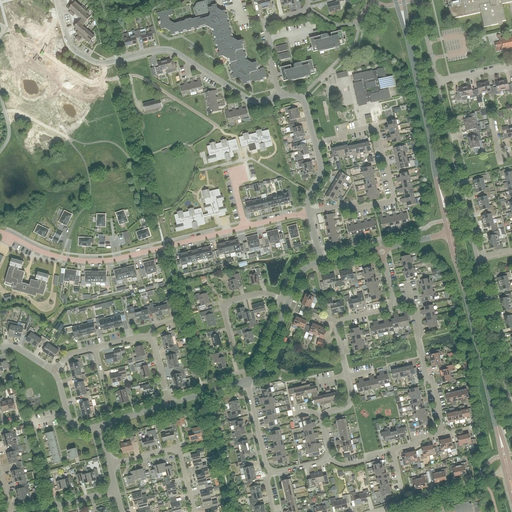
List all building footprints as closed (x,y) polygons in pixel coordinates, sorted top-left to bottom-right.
[(69,13),(70,14),(71,15),(79,5),(73,0),(72,0),(68,6),(66,8),(69,10),(70,9),(71,10),(69,13)] [(243,85),(263,80),(263,78),(266,77),(264,68),(260,69),(260,70),(257,71),(256,67),(257,67),(256,62),(252,63),(247,60),(242,40),(238,41),(233,39),(226,11),(222,12),(217,9),(215,1),(215,0),(206,0),(207,1),(197,3),(197,5),(196,8),(194,8),(196,18),(192,19),(191,19),(185,20),(184,21),(174,24),(170,21),(168,16),(173,15),(171,10),(157,13),(161,30),(165,29),(170,31),(171,36),(207,26),(212,29),(219,57),(223,56),(228,59),(233,79),(237,78),(242,81),(243,85)] [(259,11),(265,9),(263,0),(252,0),(254,5),(258,4),(259,11)] [(263,0),(265,9),(272,7),(270,0),(263,0)] [(338,2),(343,1),(342,0),(335,0),(336,2),(328,4),(329,12),(340,9),(338,2)] [(505,21),(502,4),(508,3),(511,1),(511,0),(443,0),(445,7),(448,7),(451,19),(480,13),(483,27),(498,24),(498,25),(502,24),(502,21),(505,21)] [(78,16),(84,9),(79,5),(71,15),(73,17),(76,14),(78,16)] [(89,14),(84,9),(78,16),(81,19),(78,22),(82,26),(90,18),(88,16),(89,14)] [(95,37),(82,26),(78,22),(77,22),(75,24),(76,25),(74,27),(76,29),(74,31),(91,45),(92,43),(91,41),(95,37)] [(146,32),(148,41),(154,40),(152,33),(155,33),(153,27),(145,29),(146,32)] [(131,31),(132,32),(133,36),(129,37),(132,45),(137,44),(135,38),(138,37),(137,31),(134,31),(134,30),(131,31)] [(137,31),(138,37),(141,36),(143,43),(148,41),(146,32),(141,34),(140,30),(137,31)] [(341,31),(330,33),(310,38),(313,52),(323,49),(324,51),(335,48),(334,47),(345,44),(341,31)] [(128,33),(123,34),(120,35),(122,41),(125,40),(126,47),(132,45),(129,37),(128,33)] [(496,52),(511,48),(511,36),(502,38),(502,37),(498,38),(499,42),(494,43),(496,52)] [(286,44),(276,47),(277,53),(288,50),(286,44)] [(288,52),(278,55),(279,61),(290,58),(288,52)] [(164,61),(166,70),(167,74),(171,73),(177,71),(175,64),(171,65),(170,60),(164,61)] [(312,60),(294,64),(280,68),(283,81),(294,79),(294,81),(305,78),(304,76),(315,74),(312,60)] [(162,71),(166,70),(164,61),(157,63),(159,67),(155,68),(157,75),(163,74),(162,71)] [(388,89),(384,90),(383,89),(395,86),(392,76),(381,79),(381,77),(386,76),(384,68),(356,75),(357,77),(353,78),(354,81),(355,81),(355,83),(353,83),(359,106),(367,105),(366,102),(372,101),(372,102),(390,98),(388,89)] [(197,82),(194,83),(196,91),(203,90),(200,80),(200,79),(197,79),(197,82)] [(501,81),(503,90),(506,90),(506,92),(509,92),(509,94),(511,92),(511,89),(511,84),(508,85),(506,79),(501,81)] [(189,93),(196,91),(194,83),(193,80),(190,81),(191,83),(187,84),(189,93)] [(482,83),(485,93),(488,92),(488,94),(491,94),(492,95),(494,95),(493,88),(493,86),(489,87),(488,81),(482,83)] [(500,91),(503,90),(501,81),(499,81),(495,82),(496,87),(493,88),(494,95),(500,93),(500,91)] [(182,95),(189,93),(187,84),(187,82),(183,83),(184,85),(180,86),(182,95)] [(475,90),(476,97),(478,104),(482,103),(482,99),(482,97),(481,93),(485,93),(482,83),(477,84),(478,89),(475,90)] [(138,86),(141,101),(149,99),(145,84),(138,86)] [(467,99),(467,96),(470,96),(470,98),(476,97),(475,90),(471,91),(470,85),(464,86),(467,99)] [(467,100),(467,99),(464,86),(459,88),(460,91),(456,92),(458,101),(461,100),(463,101),(467,100)] [(205,93),(207,100),(216,97),(215,94),(217,93),(216,90),(205,93)] [(207,100),(209,106),(217,104),(216,100),(219,100),(218,97),(216,97),(207,100)] [(143,104),(143,106),(144,111),(162,107),(160,100),(143,104)] [(217,104),(209,106),(210,113),(219,111),(218,107),(220,107),(220,103),(217,104)] [(289,116),(299,113),(297,108),(292,109),(291,106),(284,108),(286,114),(288,113),(289,116)] [(239,110),(242,119),(248,117),(246,108),(242,109),(242,107),(239,108),(239,110)] [(235,120),(242,119),(239,110),(236,111),(235,108),(232,109),(232,112),(233,112),(235,120)] [(228,122),(235,120),(233,112),(232,112),(229,112),(228,110),(225,111),(228,122)] [(289,118),(287,119),(288,121),(288,124),(291,124),(291,121),(300,118),(299,113),(289,116),(289,118)] [(469,118),(463,120),(465,125),(477,123),(475,113),(468,115),(469,118)] [(384,126),(384,128),(397,125),(396,120),(387,122),(387,123),(388,125),(384,126)] [(475,123),(465,125),(465,127),(466,131),(469,131),(470,134),(479,132),(479,131),(481,131),(480,126),(478,126),(477,123),(475,123)] [(289,125),(290,129),(290,132),(293,131),(293,134),(303,131),(302,126),(295,128),(294,124),(289,125)] [(508,139),(511,138),(511,129),(511,128),(508,129),(508,126),(502,128),(503,134),(507,133),(508,139)] [(268,130),(239,138),(241,147),(244,146),(244,145),(248,144),(248,145),(249,152),(256,150),(269,147),(267,141),(271,140),(268,130)] [(305,136),(303,131),(293,134),(294,136),(292,137),(293,142),(299,141),(298,138),(300,137),(305,136)] [(386,136),(387,139),(399,136),(398,131),(389,133),(390,136),(386,136)] [(481,141),(479,132),(470,134),(470,137),(467,138),(469,143),(481,141)] [(207,147),(211,162),(233,157),(232,150),(236,149),(236,150),(238,149),(236,143),(233,144),(232,143),(230,143),(229,141),(207,147)] [(474,152),(478,151),(479,153),(484,152),(481,141),(469,143),(470,149),(473,148),(474,152)] [(298,152),(308,149),(307,144),(300,145),(300,142),(292,145),(292,148),(294,147),(295,150),(297,149),(298,152)] [(343,144),(341,145),(344,157),(349,156),(347,147),(348,147),(347,145),(344,146),(343,144)] [(394,154),(407,151),(406,145),(393,148),(394,154)] [(336,148),(337,148),(336,146),(334,146),(334,148),(331,149),(332,154),(330,155),(331,158),(338,156),(336,148)] [(309,154),(308,149),(298,152),(299,154),(296,155),(297,157),(295,158),(296,161),(304,159),(303,157),(303,156),(309,154)] [(396,159),(397,158),(406,156),(406,153),(407,153),(407,151),(394,154),(395,155),(396,159)] [(303,169),(313,167),(311,162),(305,163),(304,160),(298,162),(299,168),(302,167),(303,169)] [(397,164),(398,169),(409,167),(408,164),(410,164),(409,161),(397,164)] [(314,172),(313,167),(303,169),(303,172),(301,173),(302,179),(309,177),(308,173),(314,172)] [(506,179),(511,178),(511,171),(507,173),(506,170),(501,171),(502,177),(505,176),(506,179)] [(340,172),(336,178),(344,182),(346,184),(347,181),(345,180),(347,176),(340,172)] [(397,181),(410,178),(408,172),(400,174),(400,177),(396,178),(397,181)] [(473,180),(474,186),(484,184),(483,181),(487,180),(485,175),(479,176),(480,179),(473,180)] [(344,182),(336,178),(333,184),(340,188),(342,190),(344,187),(342,186),(344,182)] [(504,186),(511,184),(511,178),(506,179),(507,183),(503,184),(504,186)] [(377,182),(365,185),(366,190),(367,190),(376,188),(376,185),(377,184),(377,183),(377,182)] [(412,188),(411,183),(402,185),(403,188),(399,189),(399,191),(412,188)] [(340,188),(333,184),(329,190),(337,194),(339,196),(340,193),(338,192),(340,188)] [(485,188),(484,184),(474,186),(476,193),(483,191),(484,194),(489,192),(488,188),(485,188)] [(337,194),(329,190),(325,196),(333,200),(335,202),(337,199),(335,198),(335,197),(337,194)] [(197,210),(174,215),(178,231),(205,224),(204,221),(204,222),(203,218),(212,215),(212,216),(213,216),(213,215),(217,214),(218,217),(225,215),(219,193),(213,194),(213,191),(203,193),(208,214),(203,215),(202,213),(198,214),(197,210)] [(287,193),(282,194),(285,204),(290,203),(288,195),(291,195),(291,192),(288,192),(287,192),(287,193)] [(478,204),(488,202),(488,199),(491,198),(489,192),(484,194),(484,197),(477,198),(478,204)] [(414,199),(413,193),(404,195),(405,198),(401,199),(402,202),(414,199)] [(248,213),(253,212),(251,202),(251,200),(245,202),(248,213)] [(489,206),(488,202),(478,204),(480,210),(487,209),(488,212),(494,210),(492,205),(489,206)] [(483,222),(492,220),(492,216),(495,216),(494,210),(488,212),(488,215),(481,216),(483,222)] [(72,215),(64,211),(59,222),(66,225),(72,215)] [(123,211),(116,213),(120,224),(127,222),(123,211)] [(400,215),(402,223),(409,222),(407,213),(403,214),(402,212),(399,212),(400,215)] [(323,216),(325,223),(334,221),(333,217),(335,217),(335,213),(323,216)] [(395,225),(402,223),(400,215),(396,215),(396,213),(392,214),(393,216),(395,225)] [(105,215),(97,215),(97,226),(105,227),(105,215)] [(388,226),(395,225),(393,216),(389,217),(389,215),(386,215),(386,218),(388,226)] [(381,228),(388,226),(386,218),(383,218),(382,216),(379,217),(381,228)] [(367,222),(369,231),(376,229),(374,218),(370,219),(371,221),(367,222)] [(334,221),(325,223),(327,229),(335,227),(334,224),(337,223),(336,220),(334,221)] [(363,232),(369,231),(367,222),(367,220),(364,220),(364,223),(361,224),(360,224),(363,232)] [(493,224),(492,220),(483,222),(484,226),(484,228),(491,226),(492,229),(498,228),(496,223),(493,224)] [(356,234),(363,232),(360,224),(361,224),(360,221),(357,222),(357,224),(354,225),(356,234)] [(349,236),(356,234),(354,225),(353,223),(350,224),(351,226),(347,227),(349,236)] [(38,225),(34,232),(45,237),(48,230),(38,225)] [(299,237),(296,225),(288,227),(291,239),(299,237)] [(335,227),(327,229),(328,236),(337,234),(336,231),(338,230),(338,227),(335,227)] [(148,229),(137,232),(139,240),(150,236),(148,229)] [(272,231),(275,244),(280,243),(284,242),(282,234),(279,235),(277,230),(272,231)] [(264,238),(266,247),(270,246),(270,244),(275,243),(275,244),(272,231),(266,233),(268,237),(264,238)] [(489,243),(499,240),(498,237),(500,237),(498,231),(490,233),(491,236),(488,237),(489,243)] [(337,234),(328,236),(330,243),(338,241),(338,237),(340,237),(339,234),(337,234)] [(252,236),(255,248),(259,247),(260,248),(264,247),(262,239),(260,239),(258,240),(257,235),(252,236)] [(255,248),(252,236),(251,236),(246,238),(247,243),(246,243),(244,243),(246,252),(250,251),(250,249),(255,248)] [(93,238),(79,238),(79,246),(90,246),(90,243),(93,243),(93,238)] [(290,239),(286,240),(287,244),(283,245),(285,250),(292,248),(290,239)] [(238,240),(232,241),(235,253),(235,254),(240,253),(241,253),(241,254),(244,254),(242,245),(239,246),(238,240)] [(500,244),(499,240),(489,243),(491,248),(494,248),(495,251),(502,249),(501,243),(500,244)] [(232,241),(227,242),(230,254),(235,253),(232,241)] [(227,242),(222,243),(224,254),(224,255),(230,254),(227,242)] [(222,243),(216,245),(219,255),(224,254),(222,243)] [(210,246),(205,248),(207,258),(208,259),(213,258),(210,246)] [(184,253),(178,254),(181,266),(182,266),(187,264),(187,263),(186,263),(184,253)] [(36,279),(36,281),(31,280),(30,285),(22,283),(25,272),(20,271),(21,268),(23,262),(12,258),(10,266),(11,266),(10,268),(9,267),(4,284),(13,287),(12,290),(36,297),(37,294),(43,296),(47,284),(46,284),(46,282),(47,282),(49,275),(38,272),(36,278),(36,279)] [(157,274),(161,273),(159,264),(155,265),(154,260),(149,262),(152,273),(156,272),(157,274)] [(141,269),(143,277),(147,276),(147,275),(152,273),(149,262),(143,263),(144,268),(141,269)] [(132,278),(136,277),(137,279),(141,278),(139,270),(135,271),(134,266),(129,267),(132,278)] [(257,276),(260,275),(259,268),(255,269),(256,274),(249,275),(252,285),(259,283),(257,276)] [(119,269),(114,271),(115,276),(111,277),(114,285),(118,284),(117,281),(121,280),(122,280),(119,269)] [(346,271),(348,281),(352,280),(353,284),(358,283),(357,277),(354,277),(352,269),(346,271)] [(71,270),(65,270),(65,275),(61,274),(60,283),(64,283),(64,281),(69,282),(71,270)] [(69,282),(70,281),(74,282),(74,285),(78,285),(79,277),(76,276),(76,271),(71,270),(69,282)] [(339,281),(340,287),(345,285),(344,282),(348,281),(346,271),(340,272),(341,280),(339,281)] [(86,284),(90,284),(90,272),(85,272),(85,277),(81,277),(81,286),(86,286),(86,284)] [(101,272),(101,284),(105,284),(105,285),(110,285),(110,277),(106,277),(106,272),(101,272)] [(499,284),(508,282),(507,278),(511,277),(510,272),(504,273),(504,276),(497,278),(499,284)] [(335,288),(340,287),(339,281),(336,281),(334,273),(328,275),(330,285),(334,284),(335,288)] [(234,280),(230,281),(229,282),(228,282),(229,286),(229,287),(229,290),(231,291),(232,290),(232,291),(239,290),(237,280),(240,280),(239,274),(233,275),(234,280)] [(326,286),(330,285),(328,275),(322,276),(323,282),(320,283),(322,291),(327,290),(326,286)] [(511,284),(509,285),(508,282),(499,284),(500,290),(507,288),(508,291),(511,290),(511,284)] [(354,298),(356,309),(363,307),(361,302),(364,301),(362,292),(357,294),(358,298),(354,298)] [(207,293),(200,295),(199,293),(196,294),(195,295),(194,297),(195,299),(196,300),(198,301),(200,300),(201,305),(198,306),(199,310),(207,308),(206,304),(209,303),(207,293)] [(303,299),(312,303),(314,298),(315,298),(316,295),(310,293),(309,295),(306,294),(303,299)] [(501,305),(511,303),(510,300),(511,299),(511,294),(503,295),(503,298),(500,299),(501,305)] [(350,310),(356,309),(354,298),(350,299),(349,295),(344,297),(346,302),(348,302),(350,310)] [(336,303),(339,313),(345,311),(341,297),(339,298),(340,302),(336,303)] [(310,307),(312,303),(303,299),(301,305),(302,305),(301,308),(307,311),(311,312),(316,314),(317,310),(310,307)] [(337,313),(339,313),(336,303),(332,303),(331,300),(326,301),(328,309),(331,308),(332,314),(337,313)] [(164,302),(164,305),(160,306),(163,315),(169,314),(168,308),(171,307),(169,301),(164,302)] [(255,319),(255,317),(254,313),(265,310),(263,302),(252,306),(253,311),(250,312),(252,320),(255,319)] [(506,310),(507,313),(511,312),(511,306),(511,303),(501,305),(503,311),(506,310)] [(152,312),(155,311),(157,318),(160,317),(159,316),(163,315),(160,306),(156,307),(156,304),(150,306),(152,312)] [(421,311),(421,313),(434,310),(433,305),(424,307),(424,310),(421,311)] [(141,311),(143,320),(150,319),(148,313),(152,312),(150,306),(144,307),(145,310),(141,311)] [(137,308),(128,310),(130,318),(136,316),(137,322),(143,320),(141,311),(139,312),(138,308),(137,308)] [(247,322),(251,321),(249,312),(245,313),(244,308),(236,310),(238,316),(237,316),(239,320),(243,319),(244,323),(247,322)] [(208,327),(216,325),(213,314),(209,315),(208,311),(200,313),(201,317),(205,316),(208,327)] [(120,314),(115,315),(117,327),(123,326),(120,314)] [(398,327),(404,326),(402,317),(399,318),(398,314),(395,315),(398,327)] [(98,318),(102,331),(107,330),(104,317),(98,318)] [(104,317),(107,330),(112,328),(110,318),(109,318),(105,319),(104,317)] [(297,329),(298,327),(298,328),(302,319),(296,317),(292,327),(297,329)] [(306,332),(308,326),(306,325),(307,321),(302,319),(298,328),(303,330),(303,331),(306,332)] [(385,319),(388,332),(394,331),(393,328),(392,322),(391,322),(389,323),(388,319),(385,319)] [(8,321),(6,328),(10,328),(8,334),(9,334),(8,336),(14,337),(15,336),(17,327),(18,323),(14,322),(8,321)] [(378,334),(383,333),(381,324),(378,325),(377,321),(375,322),(378,334)] [(56,329),(60,331),(64,324),(60,322),(56,329)] [(93,322),(88,323),(90,334),(95,333),(96,333),(93,322)] [(17,327),(14,337),(20,339),(20,337),(21,337),(23,330),(26,331),(28,325),(24,324),(21,323),(21,327),(17,327)] [(314,334),(318,326),(313,324),(311,327),(308,326),(306,332),(309,333),(309,332),(314,334)] [(77,326),(72,327),(64,328),(66,334),(73,332),(74,338),(75,338),(80,336),(77,326)] [(323,328),(318,326),(314,334),(320,336),(319,338),(323,339),(327,331),(323,329),(323,328)] [(30,335),(26,341),(31,344),(37,336),(33,334),(35,331),(33,330),(34,329),(31,327),(27,333),(30,335)] [(246,344),(254,342),(251,331),(250,332),(249,328),(241,330),(242,334),(244,333),(245,340),(244,340),(246,344)] [(175,336),(174,334),(173,330),(167,332),(168,335),(161,337),(163,343),(173,341),(172,337),(175,336)] [(214,347),(222,345),(219,334),(215,335),(214,331),(207,333),(208,339),(212,338),(214,347)] [(37,336),(31,344),(37,348),(40,343),(43,345),(47,339),(42,336),(40,339),(37,336)] [(46,347),(43,351),(48,355),(53,347),(48,344),(50,341),(47,339),(43,345),(46,347)] [(172,351),(178,350),(177,344),(174,345),(173,341),(163,343),(164,350),(171,348),(172,351)] [(142,356),(145,355),(142,346),(135,348),(137,357),(134,358),(135,362),(143,360),(142,356)] [(53,347),(48,355),(54,359),(57,354),(60,356),(63,350),(60,348),(58,347),(57,349),(53,347)] [(121,355),(119,349),(113,351),(114,354),(105,356),(107,364),(118,361),(116,357),(121,355)] [(173,355),(166,356),(168,363),(178,360),(177,357),(180,356),(178,350),(172,351),(173,355)] [(429,355),(430,361),(440,359),(439,356),(441,355),(440,350),(434,351),(435,354),(429,355)] [(219,370),(227,368),(224,357),(220,358),(219,353),(212,355),(214,363),(217,362),(219,370)] [(69,364),(71,371),(80,368),(83,368),(82,361),(81,358),(74,360),(75,363),(69,364)] [(441,362),(440,359),(430,361),(432,367),(438,365),(438,368),(444,367),(443,361),(441,362)] [(177,371),(183,369),(182,366),(179,366),(178,360),(168,363),(169,369),(176,367),(177,371)] [(3,361),(4,362),(1,363),(1,361),(0,361),(0,371),(4,371),(3,370),(10,368),(9,364),(8,364),(7,361),(3,361)] [(142,378),(150,376),(147,365),(145,366),(144,362),(136,364),(137,368),(140,367),(141,374),(140,374),(142,378)] [(450,371),(452,371),(455,371),(454,365),(445,367),(446,370),(440,371),(441,377),(451,374),(450,371)] [(79,379),(86,377),(85,374),(82,375),(80,368),(71,371),(73,377),(78,376),(79,379)] [(112,383),(113,383),(113,385),(114,386),(117,385),(118,384),(118,382),(122,380),(122,378),(127,377),(124,368),(118,369),(119,373),(110,375),(112,383)] [(171,376),(173,382),(185,379),(184,375),(185,375),(183,369),(177,371),(177,374),(171,376)] [(381,372),(384,384),(389,383),(387,374),(384,375),(383,371),(381,372)] [(451,378),(451,374),(441,377),(442,382),(448,381),(449,384),(455,383),(453,377),(451,378)] [(371,377),(374,389),(379,388),(379,385),(379,386),(377,379),(374,380),(373,376),(371,377)] [(76,390),(85,388),(84,382),(87,381),(86,377),(79,379),(80,382),(74,384),(76,390)] [(363,392),(369,390),(367,382),(364,382),(363,378),(361,379),(363,392)] [(185,379),(173,382),(174,388),(181,387),(182,390),(190,388),(189,382),(186,382),(185,379)] [(151,394),(155,393),(153,388),(150,388),(149,384),(140,387),(141,391),(144,391),(145,395),(146,396),(150,395),(151,394)] [(310,387),(311,393),(312,395),(317,394),(317,392),(318,391),(317,388),(316,388),(315,386),(312,386),(310,387)] [(117,392),(118,397),(117,397),(116,398),(117,401),(118,402),(119,402),(120,404),(129,401),(127,395),(130,394),(129,387),(125,388),(125,390),(117,392)] [(263,395),(271,393),(270,387),(265,389),(264,387),(261,387),(263,395)] [(301,396),(299,387),(288,389),(289,395),(295,394),(296,397),(301,396)] [(84,398),(91,397),(89,391),(86,392),(85,388),(76,390),(78,396),(83,395),(84,398)] [(464,403),(461,390),(456,391),(458,400),(460,400),(460,401),(461,401),(462,404),(464,403)] [(273,398),(271,393),(263,395),(263,398),(259,399),(260,401),(273,398)] [(453,406),(450,393),(445,394),(447,403),(450,402),(450,404),(451,403),(451,406),(453,406)] [(7,401),(9,410),(15,409),(14,404),(17,403),(15,394),(9,396),(10,400),(7,401)] [(79,403),(81,409),(93,406),(91,397),(84,398),(85,402),(79,403)] [(0,407),(2,407),(3,412),(9,410),(7,401),(3,401),(2,398),(0,398),(0,407)] [(230,409),(240,407),(238,400),(232,402),(231,398),(224,400),(226,406),(229,405),(230,409)] [(275,409),(274,403),(265,405),(266,408),(262,409),(262,411),(275,409)] [(423,404),(423,403),(411,406),(412,411),(416,411),(416,410),(423,409),(424,408),(423,404)] [(93,406),(81,409),(83,416),(88,414),(89,418),(96,416),(93,406)] [(464,406),(462,406),(465,419),(470,418),(468,409),(465,409),(465,408),(465,409),(464,406)] [(241,413),(240,407),(230,409),(231,413),(228,414),(229,419),(235,418),(235,414),(241,413)] [(416,413),(415,414),(412,414),(413,417),(427,413),(427,411),(425,412),(424,408),(423,409),(416,410),(416,411),(416,413)] [(457,411),(455,412),(455,411),(454,411),(453,408),(451,409),(454,422),(459,420),(457,411)] [(277,419),(276,414),(267,416),(268,419),(264,420),(265,422),(277,419)] [(302,422),(303,427),(315,424),(315,422),(311,423),(310,420),(307,421),(306,417),(300,418),(301,422),(302,422)] [(178,427),(182,426),(181,425),(185,424),(184,418),(180,419),(180,420),(176,421),(178,427)] [(243,421),(242,421),(240,421),(239,418),(228,421),(229,427),(234,426),(234,429),(244,427),(243,421)] [(429,418),(427,419),(418,421),(420,428),(423,428),(423,426),(428,424),(427,421),(429,421),(429,418)] [(279,424),(279,425),(277,419),(265,422),(265,424),(269,424),(270,427),(272,426),(272,429),(280,427),(279,424)] [(173,432),(177,431),(175,424),(172,425),(172,429),(165,431),(165,433),(161,434),(163,442),(175,439),(173,432)] [(303,427),(304,432),(304,433),(313,431),(312,428),(316,427),(315,424),(303,427)] [(193,435),(189,436),(190,441),(196,440),(197,442),(202,440),(202,438),(205,437),(204,435),(203,435),(201,427),(192,429),(193,435)] [(234,429),(235,433),(232,434),(233,440),(240,438),(239,435),(246,433),(244,427),(234,429)] [(281,435),(280,430),(281,430),(280,427),(272,429),(273,431),(271,432),(272,435),(268,436),(268,438),(281,435)] [(398,429),(401,440),(403,439),(402,437),(406,437),(404,431),(406,431),(406,427),(398,429)] [(16,432),(14,432),(13,428),(7,430),(8,433),(1,435),(3,441),(12,438),(17,437),(16,432)] [(384,429),(385,432),(380,433),(381,437),(383,436),(384,441),(388,441),(388,442),(390,442),(388,431),(388,432),(387,430),(387,428),(384,429)] [(147,432),(149,438),(142,440),(143,443),(143,444),(143,446),(144,446),(148,445),(148,446),(151,445),(151,444),(155,443),(154,439),(157,439),(155,430),(147,432)] [(53,432),(45,434),(47,441),(55,439),(53,432)] [(469,434),(463,435),(465,445),(468,444),(469,446),(474,445),(473,439),(470,440),(469,434)] [(305,438),(306,443),(315,441),(315,438),(318,437),(318,435),(305,438)] [(462,446),(465,445),(463,435),(457,437),(459,443),(456,443),(457,449),(463,448),(462,446)] [(132,443),(137,442),(136,436),(130,438),(131,442),(120,444),(123,453),(133,450),(132,443)] [(12,438),(3,441),(4,446),(11,445),(12,448),(18,447),(17,443),(16,440),(13,441),(12,438)] [(239,449),(249,447),(247,440),(241,442),(240,438),(233,440),(235,445),(238,445),(239,449)] [(450,438),(445,439),(447,449),(450,448),(450,450),(456,449),(455,443),(452,444),(450,438)] [(49,449),(57,447),(55,439),(47,441),(49,449)] [(444,450),(447,449),(445,439),(439,441),(440,447),(437,447),(439,453),(444,452),(444,450)] [(283,446),(282,441),(273,443),(274,446),(270,446),(271,449),(283,446)] [(307,454),(309,454),(312,453),(312,456),(318,455),(318,452),(317,449),(321,448),(320,445),(305,449),(307,454)] [(433,445),(427,446),(429,456),(432,455),(433,457),(438,456),(437,450),(434,451),(433,445)] [(426,457),(429,456),(427,446),(421,448),(423,454),(420,454),(421,460),(427,459),(426,457)] [(13,452),(6,453),(7,459),(17,457),(16,454),(19,453),(19,450),(18,447),(12,448),(13,452)] [(59,455),(57,447),(49,449),(51,457),(59,455)] [(250,453),(249,447),(239,449),(240,453),(237,454),(239,463),(245,461),(244,454),(250,453)] [(76,448),(67,450),(70,460),(78,458),(76,448)] [(192,461),(201,459),(200,453),(203,453),(202,449),(196,451),(197,454),(191,456),(192,461)] [(286,456),(285,451),(276,453),(276,456),(273,457),(273,459),(286,456)] [(415,451),(409,452),(412,462),(415,461),(415,463),(421,462),(419,457),(416,457),(415,451)] [(408,463),(412,462),(409,452),(404,454),(405,460),(402,460),(403,466),(409,465),(408,463)] [(53,464),(61,462),(59,455),(51,457),(53,464)] [(18,462),(17,457),(7,459),(9,465),(16,463),(16,466),(22,465),(21,461),(18,462)] [(203,465),(201,459),(192,461),(194,467),(200,465),(201,468),(207,467),(206,464),(203,465)] [(461,466),(458,466),(460,476),(466,475),(465,468),(468,468),(466,462),(461,464),(461,466)] [(170,466),(166,467),(165,463),(159,464),(162,473),(166,472),(167,477),(173,475),(170,466)] [(369,471),(373,471),(385,468),(384,466),(383,466),(382,463),(373,465),(374,468),(369,469),(369,471)] [(153,478),(157,477),(158,477),(157,474),(162,473),(159,464),(154,466),(155,470),(151,471),(153,478)] [(243,468),(245,475),(255,472),(253,466),(247,467),(246,464),(239,466),(240,469),(243,468)] [(17,470),(11,471),(12,477),(21,475),(25,474),(23,468),(22,465),(16,466),(17,470)] [(48,475),(70,469),(69,465),(47,471),(48,475)] [(453,471),(455,477),(460,476),(458,466),(455,467),(455,465),(449,466),(450,472),(453,471)] [(78,482),(84,481),(84,484),(90,482),(87,469),(84,470),(85,474),(82,475),(82,473),(76,475),(78,482)] [(93,472),(91,473),(90,469),(87,469),(90,482),(96,481),(95,478),(99,477),(97,469),(94,469),(93,472)] [(141,478),(145,477),(147,477),(146,472),(143,473),(142,469),(136,470),(139,479),(141,487),(145,486),(143,480),(142,480),(141,478)] [(209,474),(208,472),(207,469),(201,470),(202,473),(196,475),(197,481),(206,478),(205,475),(209,474)] [(438,472),(440,482),(446,481),(445,475),(448,474),(446,469),(441,470),(441,472),(438,472)] [(134,483),(133,480),(139,479),(136,470),(130,472),(131,476),(127,477),(129,484),(134,483)] [(316,473),(318,483),(322,482),(323,485),(329,484),(327,476),(323,476),(322,471),(316,473)] [(435,483),(440,482),(438,472),(435,473),(435,471),(429,472),(430,478),(433,477),(435,483)] [(244,485),(246,485),(251,484),(250,480),(256,479),(255,472),(245,475),(246,479),(243,479),(244,485)] [(318,483),(316,473),(310,474),(311,479),(306,480),(308,489),(316,487),(315,484),(318,483)] [(21,475),(12,477),(13,483),(20,481),(21,484),(27,483),(26,479),(25,474),(21,475)] [(58,490),(64,489),(62,480),(61,477),(61,474),(58,475),(59,481),(56,481),(58,490)] [(418,479),(421,488),(426,487),(425,481),(428,480),(427,475),(421,476),(422,478),(418,479)] [(62,480),(64,489),(70,487),(69,483),(72,482),(71,476),(68,477),(68,478),(65,479),(64,477),(61,477),(62,480)] [(415,490),(421,488),(418,479),(415,479),(415,477),(409,479),(411,484),(414,484),(415,490)] [(212,486),(211,483),(210,480),(207,481),(206,478),(197,481),(199,486),(205,485),(206,488),(212,486)] [(175,483),(171,484),(170,481),(162,482),(163,487),(166,486),(167,492),(176,489),(175,483)] [(22,488),(15,490),(17,495),(26,493),(29,492),(28,487),(27,483),(21,484),(22,488)] [(251,484),(246,485),(247,490),(250,490),(251,494),(261,491),(259,485),(253,487),(252,483),(251,484)] [(202,500),(211,498),(210,494),(213,494),(212,492),(213,491),(212,488),(206,490),(207,493),(201,494),(202,500)] [(178,495),(176,489),(167,492),(169,498),(178,495)] [(381,491),(383,498),(386,498),(386,496),(391,494),(390,491),(392,491),(391,489),(381,491)] [(360,494),(362,504),(368,503),(366,496),(369,496),(368,490),(362,491),(363,493),(360,494)] [(262,498),(261,491),(251,494),(252,498),(249,498),(250,504),(257,503),(256,499),(262,498)] [(26,493),(17,495),(18,501),(25,499),(26,503),(32,501),(32,497),(31,498),(29,492),(26,493)] [(141,492),(132,494),(133,500),(148,497),(146,497),(146,494),(141,495),(141,492)] [(356,506),(362,504),(360,494),(356,495),(355,492),(349,493),(351,500),(354,499),(356,506)] [(339,499),(342,510),(348,509),(346,502),(349,502),(348,495),(342,496),(343,498),(339,499)] [(148,497),(133,500),(135,506),(138,506),(138,509),(148,506),(146,500),(148,499),(148,497)] [(212,501),(211,498),(202,500),(204,506),(210,504),(211,507),(218,505),(217,500),(212,501)] [(336,511),(342,510),(339,499),(336,500),(335,498),(330,499),(331,506),(334,505),(336,511)] [(172,510),(181,507),(179,501),(171,504),(172,510)] [(319,506),(320,511),(327,511),(326,508),(329,508),(327,501),(322,502),(323,505),(319,506)] [(454,506),(455,511),(471,511),(473,510),(472,506),(470,506),(469,502),(454,506)] [(257,506),(257,503),(250,504),(251,510),(254,509),(255,511),(260,511),(265,511),(264,505),(257,506)]
